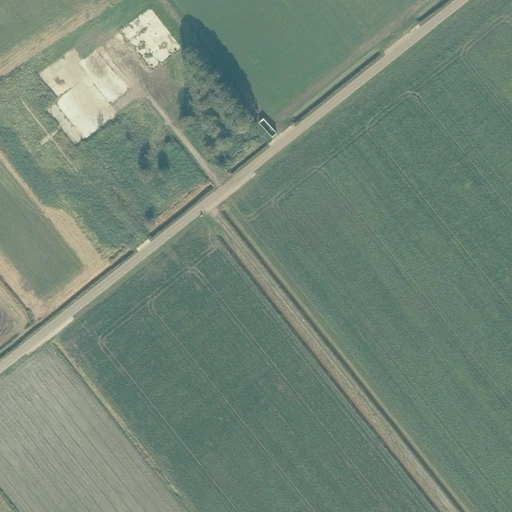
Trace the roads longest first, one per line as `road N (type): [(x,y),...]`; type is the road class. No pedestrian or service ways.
road 1 (unclassified): [(0,369),(464,0)]
road 2 (track): [(452,511),(206,205)]
